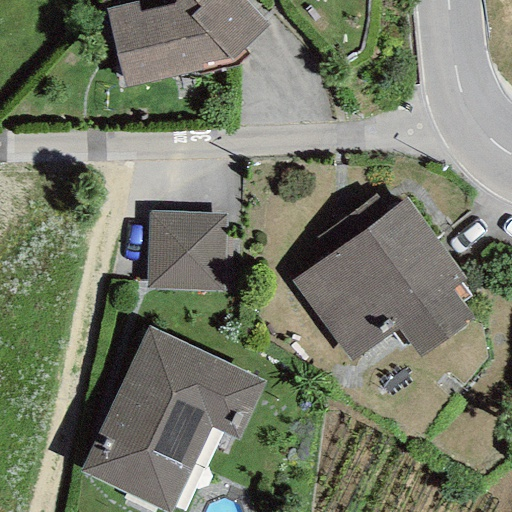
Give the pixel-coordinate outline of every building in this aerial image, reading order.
[(149,0),(105,10),(125,88),(197,72),(198,76),(235,67),(248,55),(243,50),(268,26),(244,0),(149,0)] [(387,209),(376,194),(316,238),(328,253),(387,209)] [(328,253),(290,281),(351,361),(397,328),(418,358),(473,319),(461,303),(470,296),(460,284),(464,280),(405,198),(387,209),(328,253)] [(149,212),(145,287),(222,291),(226,215),(149,212)] [(148,327),(77,471),(164,511),(168,511),(210,427),(237,440),(264,381),(148,327)]
